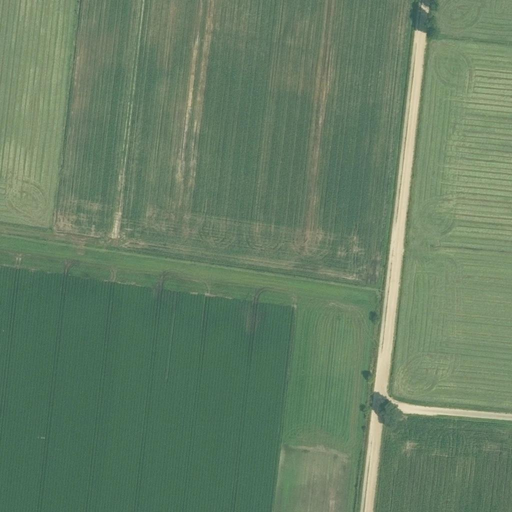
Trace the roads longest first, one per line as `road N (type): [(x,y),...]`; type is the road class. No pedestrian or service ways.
road 1 (track): [(395,263),(425,0)]
road 2 (track): [(367,511),(395,263)]
road 3 (track): [(140,0),(114,229)]
road 4 (track): [(373,407),(511,418)]
